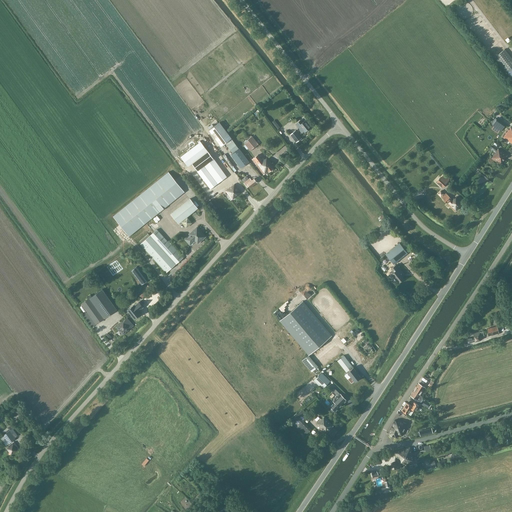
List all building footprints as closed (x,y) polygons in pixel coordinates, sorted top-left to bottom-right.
[(511,79),(511,58),(505,49),(494,58),(511,79)] [(300,120),(295,124),(300,130),(299,130),(302,133),(303,131),(304,133),(311,127),(305,120),(302,122),(300,120)] [(501,131),(503,127),(504,126),(496,121),(492,126),(501,131)] [(220,122),(209,131),(221,146),(225,143),(233,154),(231,155),(240,168),(249,162),(239,149),(231,138),(232,138),(226,130),(220,122)] [(296,143),(301,138),(296,130),(289,135),(296,143)] [(195,140),(193,138),(188,142),(190,144),(191,143),(192,145),(202,138),(201,136),(195,140)] [(250,151),(258,144),(252,136),(243,143),(250,151)] [(201,141),(181,156),(188,166),(192,163),(199,158),(208,151),(201,141)] [(492,163),(494,159),(497,161),(496,162),(500,165),(506,156),(498,150),(491,159),(490,158),(489,158),(488,161),(491,163),(492,163)] [(199,158),(192,163),(197,171),(210,189),(227,176),(216,162),(214,159),(208,151),(199,158)] [(259,162),(256,164),(264,174),(268,171),(269,171),(273,168),(272,167),(275,165),(273,162),(271,163),(267,157),(265,159),(260,152),(254,156),(259,162)] [(226,157),(224,159),(231,169),(231,168),(233,167),(226,157)] [(481,187),(486,180),(474,170),(471,175),(474,177),(471,180),(477,186),(478,184),(481,187)] [(129,236),(184,192),(168,172),(113,216),(129,236)] [(447,183),(446,183),(449,180),(443,175),(441,178),(440,177),(436,182),(442,188),(447,183)] [(250,178),(248,179),(246,176),(241,180),(243,183),(247,187),(249,186),(250,187),(257,182),(254,178),(251,180),(250,178)] [(232,199),(241,193),(234,185),(232,186),(225,191),(232,199)] [(446,193),(442,197),(447,203),(451,199),(446,193)] [(451,199),(447,203),(448,204),(455,211),(463,203),(456,196),(452,200),(451,199)] [(171,214),(178,223),(196,209),(188,200),(171,214)] [(185,239),(190,244),(193,241),(194,242),(195,242),(196,243),(197,242),(197,243),(205,237),(197,228),(189,234),(190,235),(185,239)] [(141,243),(140,245),(166,273),(183,257),(169,241),(168,242),(157,229),(150,236),(148,234),(139,241),(141,243)] [(399,243),(385,254),(393,263),(406,252),(399,243)] [(395,272),(390,276),(393,280),(396,284),(400,280),(403,278),(401,275),(403,273),(399,269),(396,265),(392,268),(395,272)] [(137,266),(131,270),(141,285),(148,280),(137,266)] [(302,288),(306,296),(317,291),(313,283),(302,288)] [(148,285),(139,295),(142,298),(151,288),(148,285)] [(102,289),(89,298),(81,303),(87,311),(83,314),(92,327),(104,318),(117,310),(102,289)] [(279,321),(308,355),(332,335),(303,301),(279,321)] [(134,305),(127,311),(134,319),(140,314),(139,312),(142,309),(138,303),(135,306),(134,305)] [(481,327),(483,320),(475,318),(473,325),(481,327)] [(122,335),(133,326),(126,319),(121,323),(121,322),(115,327),(122,335)] [(488,336),(499,333),(497,326),(486,329),(488,336)] [(474,338),(467,340),(468,344),(482,340),(481,337),(484,336),(483,332),(473,334),(474,338)] [(370,337),(360,344),(368,355),(378,348),(370,337)] [(318,366),(308,355),(302,360),(311,372),(318,366)] [(352,367),(344,356),(337,361),(346,372),(352,367)] [(353,368),(347,373),(351,377),(348,379),(351,383),(354,381),(354,382),(358,379),(360,377),(360,376),(353,368)] [(315,380),(323,388),(329,381),(321,373),(315,380)] [(418,383),(410,395),(420,402),(422,399),(422,396),(420,395),(425,388),(418,383)] [(347,401),(344,398),(340,394),(333,401),(336,404),(332,408),(336,411),(344,403),(347,401)] [(412,406),(406,403),(401,411),(408,415),(411,409),(415,412),(419,406),(414,403),(412,406)] [(12,418),(21,410),(18,407),(16,409),(17,410),(10,416),(12,418)] [(290,420),(297,428),(309,417),(302,409),(290,420)] [(326,433),(333,426),(324,417),(317,423),(326,433)] [(401,436),(407,424),(399,420),(398,422),(394,420),(387,434),(396,438),(398,434),(401,436)] [(297,428),(304,436),(306,434),(305,433),(309,431),(309,430),(307,432),(305,429),(303,430),(301,427),(303,425),(298,429),(297,428)] [(10,426),(1,432),(3,435),(2,436),(8,444),(16,439),(15,438),(18,436),(10,426)] [(432,428),(419,431),(420,436),(433,433),(432,428)] [(11,455),(18,450),(13,443),(8,446),(9,447),(5,449),(8,453),(9,452),(11,455)] [(394,467),(413,462),(409,448),(395,452),(398,461),(392,463),(394,467)] [(427,469),(436,467),(434,461),(431,462),(430,460),(425,461),(427,469)]
